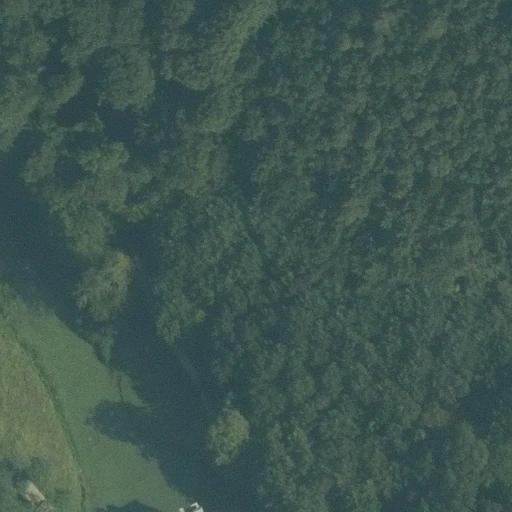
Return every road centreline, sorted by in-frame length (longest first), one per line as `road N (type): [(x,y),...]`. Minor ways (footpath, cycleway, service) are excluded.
road 1 (track): [(278,511),(157,316),(110,206),(111,149),(166,0)]
road 2 (track): [(271,0),(267,96),(281,142),(298,164),(345,199),(461,228)]
